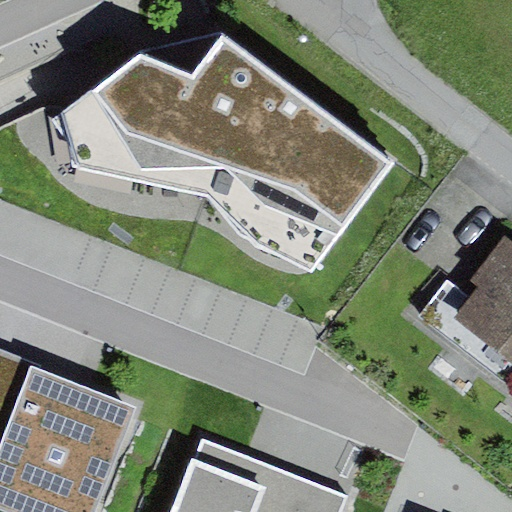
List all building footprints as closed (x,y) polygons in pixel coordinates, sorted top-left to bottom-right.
[(95,82),(64,107),(78,157),(208,187),(258,239),(315,266),(394,156),(223,24),(193,66),(143,44),(95,82)] [(511,245),(505,239),(471,283),(479,289),(471,300),(456,320),(511,363),(511,245)] [(511,363),(456,320),(471,300),(446,280),(417,318),(511,392),(511,363)] [(97,511),(142,400),(34,358),(0,446),(0,509),(7,511),(97,511)] [(342,511),(349,496),(202,438),(171,511),(342,511)]
